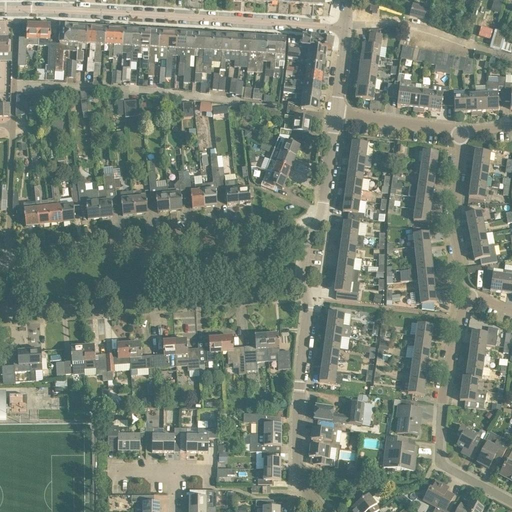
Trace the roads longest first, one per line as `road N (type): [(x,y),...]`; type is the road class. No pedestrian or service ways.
road 1 (residential): [(344,28),(0,9)]
road 2 (residential): [(7,261),(290,233),(314,222)]
road 3 (residential): [(0,317),(309,302)]
road 4 (residential): [(511,504),(450,472),(435,445),(457,311),(468,297)]
road 5 (residential): [(295,474),(309,302)]
road 6 (residential): [(468,297),(454,230),(459,135)]
road 7 (residential): [(459,135),(334,115)]
